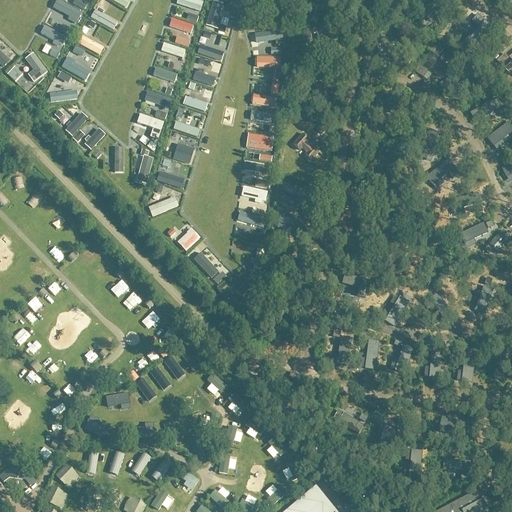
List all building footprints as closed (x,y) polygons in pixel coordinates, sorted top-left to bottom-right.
[(132,0),(108,0),(128,10),(133,0),(132,0)] [(202,0),(195,0),(195,3),(185,0),(181,0),(176,16),(187,19),(190,10),(201,14),(206,1),(202,0)] [(210,30),(219,34),(221,27),(230,30),(232,23),(224,20),(227,9),(218,6),(210,30)] [(91,19),(116,32),(120,23),(96,10),(91,19)] [(477,28),(464,42),(471,49),(491,28),(478,15),(471,22),(477,28)] [(173,20),(171,29),(193,34),(195,24),(173,20)] [(88,35),(93,28),(89,25),(84,32),(88,35)] [(314,34),(316,34),(321,33),(323,43),(337,40),(335,30),(330,31),(329,26),(315,29),(313,29),(314,34)] [(221,37),(228,38),(230,30),(223,28),(221,37)] [(375,37),(380,56),(384,55),(383,50),(393,48),(390,34),(375,37)] [(81,35),(77,45),(100,56),(104,46),(81,35)] [(259,37),(259,46),(272,46),(272,37),(259,37)] [(163,55),(185,61),(188,52),(165,46),(163,55)] [(63,69),(90,83),(96,72),(95,71),(100,63),(90,58),(90,59),(74,50),(63,69)] [(34,55),(25,61),(34,72),(28,76),(34,84),(48,74),(34,55)] [(259,72),(286,73),(286,63),(260,62),(259,72)] [(20,81),(18,83),(29,95),(36,88),(17,68),(12,72),(20,81)] [(272,84),(272,73),(259,73),(259,84),(272,84)] [(155,81),(179,87),(181,80),(157,74),(155,81)] [(322,101),(337,98),(335,88),(330,89),(329,84),(314,86),(315,91),(320,90),(322,101)] [(51,104),(78,101),(77,91),(50,94),(51,104)] [(377,95),(379,115),(384,114),(383,109),(394,108),(393,100),(398,100),(397,93),(377,95)] [(158,110),(172,113),(174,105),(150,100),(147,115),(156,117),(158,110)] [(257,101),(256,113),(280,115),(281,103),(257,101)] [(60,112),(56,116),(62,122),(66,117),(60,112)] [(83,114),(68,132),(75,138),(90,120),(83,114)] [(94,153),(108,138),(100,130),(86,145),(94,153)] [(278,158),(278,142),(252,141),(252,157),(278,158)] [(299,150),(314,169),(326,160),(311,141),(299,150)] [(117,177),(127,176),(126,148),(116,149),(117,177)] [(265,169),(277,170),(277,163),(266,161),(265,169)] [(12,186),(20,187),(21,175),(13,174),(12,186)] [(159,186),(187,195),(190,184),(163,175),(159,186)] [(34,202),(35,203),(42,197),(34,188),(22,198),(29,206),(34,202)] [(49,217),(56,210),(46,201),(39,208),(49,217)] [(151,208),(153,220),(182,214),(180,202),(151,208)] [(36,213),(44,219),(46,215),(39,209),(36,213)] [(262,240),(269,231),(250,216),(242,226),(262,240)] [(54,229),(59,234),(70,225),(64,219),(54,229)] [(303,232),(276,225),(274,233),(301,240),(303,232)] [(489,236),(485,225),(458,235),(463,246),(489,236)] [(174,242),(180,238),(177,233),(171,236),(174,242)] [(69,244),(82,248),(85,238),(71,234),(69,244)] [(203,239),(184,257),(198,270),(216,291),(233,276),(233,275),(207,249),(203,239)] [(76,259),(73,254),(67,259),(70,263),(76,259)] [(264,276),(270,256),(262,254),(256,273),(264,276)] [(109,278),(116,271),(107,263),(100,270),(109,278)] [(124,276),(121,271),(115,275),(119,280),(124,276)] [(245,276),(238,280),(242,288),(235,293),(239,300),(254,291),(245,276)] [(125,278),(115,284),(119,292),(130,286),(125,278)] [(47,294),(43,290),(38,295),(42,299),(47,294)] [(16,298),(9,305),(16,311),(22,304),(16,298)] [(153,307),(150,302),(144,306),(147,311),(153,307)] [(20,320),(16,316),(11,321),(15,325),(20,320)] [(33,346),(26,351),(31,358),(38,353),(33,346)] [(186,346),(178,352),(189,365),(196,360),(186,346)] [(169,354),(165,350),(160,354),(163,359),(169,354)] [(108,355),(104,351),(99,355),(103,360),(108,355)] [(511,355),(503,351),(493,373),(502,378),(511,355)] [(172,358),(164,363),(174,377),(182,371),(172,358)] [(36,374),(41,369),(34,361),(29,366),(36,374)] [(157,368),(150,374),(160,387),(168,382),(157,368)] [(113,377),(120,389),(129,383),(125,377),(121,380),(118,374),(113,377)] [(137,379),(133,375),(128,379),(132,384),(137,379)] [(209,381),(220,394),(227,388),(215,375),(209,381)] [(143,380),(135,385),(146,399),(153,393),(143,380)] [(119,393),(135,413),(143,407),(127,387),(119,393)] [(208,393),(214,397),(218,392),(212,387),(208,393)] [(57,400),(61,396),(56,391),(52,395),(57,400)] [(93,399),(110,415),(118,407),(102,391),(93,399)] [(229,413),(236,416),(239,409),(232,406),(229,413)] [(337,410),(331,421),(358,437),(365,426),(337,410)] [(246,428),(262,436),(267,428),(251,419),(246,428)] [(85,431),(108,430),(107,421),(84,422),(85,431)] [(174,429),(165,431),(169,447),(178,445),(174,429)] [(255,434),(252,441),(258,443),(261,437),(255,434)] [(237,436),(236,443),(244,444),(246,438),(237,436)] [(277,439),(271,445),(280,455),(287,449),(277,439)] [(60,445),(55,441),(51,447),(55,450),(60,445)] [(200,444),(191,446),(196,463),(205,460),(200,444)] [(268,456),(274,460),(278,455),(272,450),(268,456)] [(124,456),(114,453),(109,469),(118,473),(124,456)] [(98,455),(88,454),(85,471),(95,472),(98,455)] [(150,459),(142,454),(133,468),(141,474),(150,459)] [(230,478),(232,457),(224,456),(223,477),(230,478)] [(15,462),(11,458),(6,462),(9,466),(15,462)] [(172,467),(165,461),(154,474),(161,480),(172,467)] [(29,488),(36,483),(21,464),(19,463),(0,477),(0,479),(3,484),(6,482),(11,488),(21,489),(27,485),(29,488)] [(232,463),(230,470),(238,471),(240,464),(232,463)] [(71,469),(59,480),(69,490),(81,479),(71,469)] [(287,482),(293,480),(290,473),(284,475),(287,482)] [(185,491),(197,493),(200,478),(188,476),(185,491)] [(337,511),(317,487),(285,511),(337,511)] [(221,492),(226,499),(232,495),(227,488),(221,492)] [(272,497),(277,492),(274,488),(268,492),(272,497)] [(58,507),(68,497),(60,489),(50,499),(58,507)] [(278,509),(290,497),(282,489),(270,501),(278,509)] [(159,510),(170,495),(164,490),(152,506),(159,510)] [(479,490),(437,511),(488,511),(481,499),(483,497),(479,490)] [(252,497),(249,502),(256,506),(259,501),(252,497)] [(170,511),(175,506),(168,500),(163,505),(170,511)] [(240,510),(245,511),(260,511),(261,510),(244,502),(240,510)]
